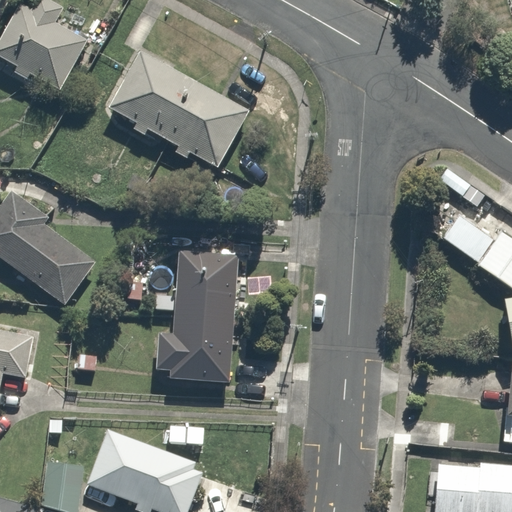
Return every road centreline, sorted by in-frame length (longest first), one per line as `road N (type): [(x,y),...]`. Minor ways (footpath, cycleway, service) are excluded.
road 1 (residential): [(334,511),(366,91),(386,60)]
road 2 (residential): [(386,60),(511,142)]
road 3 (residential): [(281,0),(386,60)]
